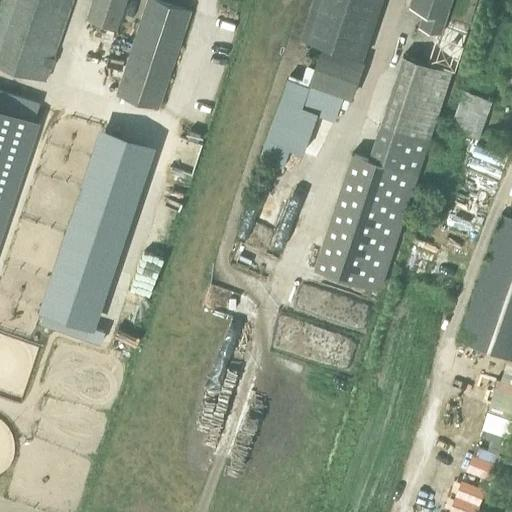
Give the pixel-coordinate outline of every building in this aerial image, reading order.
[(74,0),(2,0),(0,7),(0,65),(47,81),(74,0)] [(93,0),(87,19),(119,29),(128,0),(93,0)] [(147,0),(117,94),(160,109),(193,10),(162,0),(147,0)] [(314,0),(302,38),(323,45),(364,59),(383,0),(314,0)] [(411,0),(409,7),(424,12),(419,27),(441,34),(446,19),(452,0),(411,0)] [(427,47),(431,63),(448,68),(451,65),(458,57),(455,39),(440,34),(427,47)] [(297,81),(289,78),(263,150),(281,156),(285,146),(291,148),(306,109),(332,119),(341,96),(352,99),(366,61),(323,45),(309,85),(297,81)] [(369,157),(352,151),(314,268),(379,290),(437,117),(453,70),(403,54),(369,157)] [(511,57),(501,88),(511,92),(511,57)] [(468,89),(459,110),(453,128),(478,137),(483,121),(492,99),(468,89)] [(458,340),(511,358),(511,216),(502,213),(458,340)]
